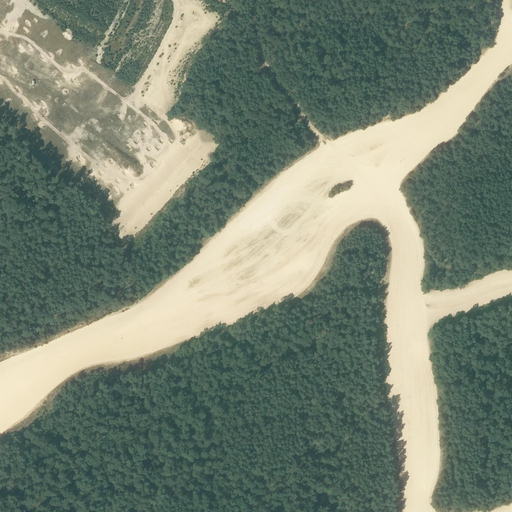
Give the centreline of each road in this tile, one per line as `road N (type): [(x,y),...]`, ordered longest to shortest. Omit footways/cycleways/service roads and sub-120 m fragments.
road 1 (track): [(420,511),(409,244),(386,209),(318,225),(58,366),(0,406)]
road 2 (track): [(511,47),(432,123),(331,162),(299,185),(178,303)]
